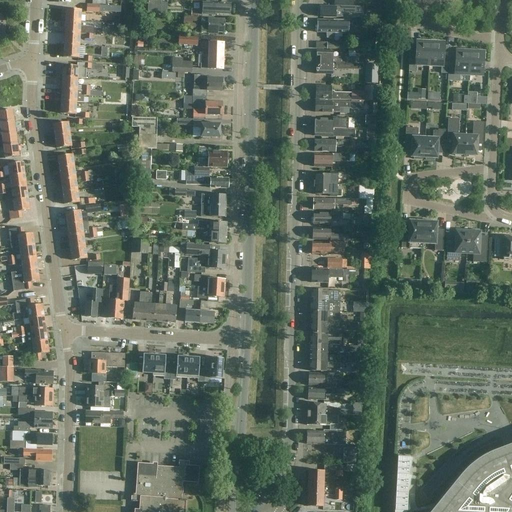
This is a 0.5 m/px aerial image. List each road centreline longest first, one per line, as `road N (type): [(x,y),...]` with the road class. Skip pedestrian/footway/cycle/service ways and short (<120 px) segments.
road 1 (tertiary): [(265,493),(290,431),(296,0)]
road 2 (tertiary): [(252,0),(245,342)]
road 3 (residential): [(63,328),(31,65)]
road 4 (residential): [(490,168),(416,178),(410,197),(498,214)]
road 5 (residential): [(65,511),(63,328)]
road 6 (residential): [(245,342),(63,328)]
road 7 (tertiary): [(245,342),(237,463)]
